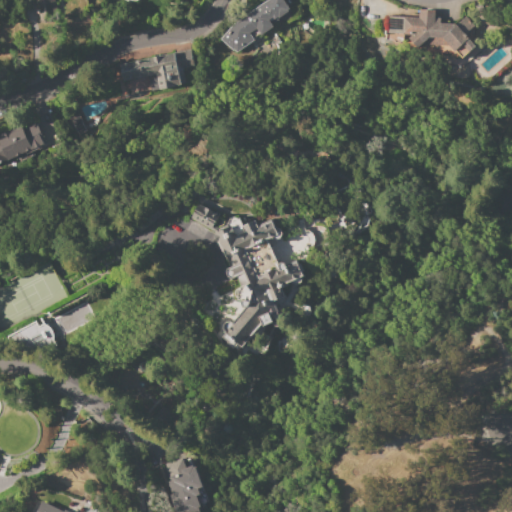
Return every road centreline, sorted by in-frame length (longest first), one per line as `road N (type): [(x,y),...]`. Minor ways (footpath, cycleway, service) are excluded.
road 1 (residential): [(219,0),(201,28),(112,48),(0,107)]
road 2 (residential): [(0,372),(58,390),(96,416),(144,477),(145,511)]
